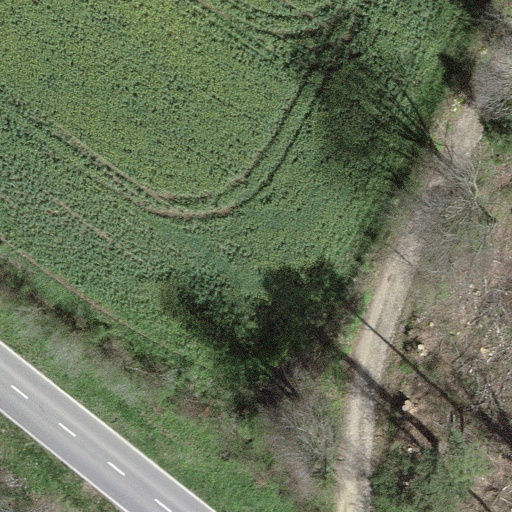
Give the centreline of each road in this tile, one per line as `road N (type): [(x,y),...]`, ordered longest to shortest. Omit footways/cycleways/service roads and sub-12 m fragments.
road 1 (track): [(394,511),(511,121)]
road 2 (tertiary): [(0,379),(171,511)]
